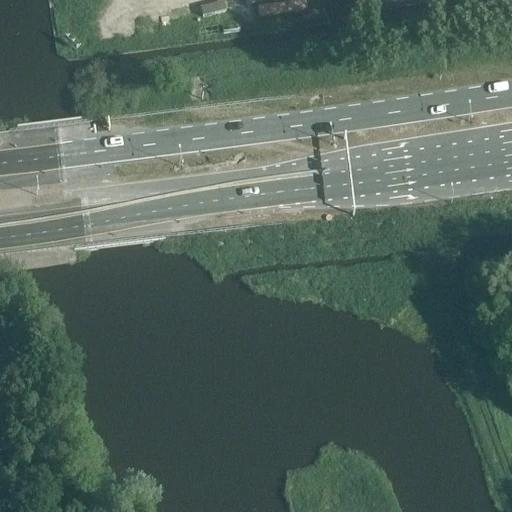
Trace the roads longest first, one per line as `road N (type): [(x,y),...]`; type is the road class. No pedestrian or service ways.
road 1 (primary): [(511,94),(0,164)]
road 2 (primary): [(0,219),(511,150)]
